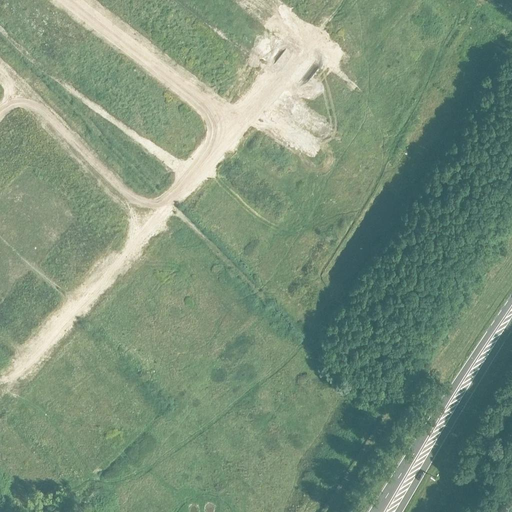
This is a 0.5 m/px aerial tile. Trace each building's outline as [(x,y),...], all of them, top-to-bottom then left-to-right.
[(5,0),(0,0),(0,15),(10,4),(5,0)] [(105,0),(97,0),(93,6),(98,10),(105,0)] [(10,4),(0,15),(0,23),(3,26),(3,27),(18,11),(10,4)] [(18,11),(3,27),(12,34),(26,18),(18,11)] [(26,18),(12,34),(20,41),(34,25),(26,18)] [(34,25),(20,41),(20,42),(21,41),(28,47),(42,32),(34,25)] [(42,32),(28,47),(37,55),(41,50),(42,50),(46,45),(51,49),(58,40),(53,36),(50,39),(42,32)] [(65,58),(56,70),(66,77),(78,60),(69,53),(71,49),(66,45),(59,55),(65,58)] [(78,60),(66,77),(75,83),(87,66),(78,60)] [(87,66),(75,83),(83,89),(95,72),(87,66)] [(95,72),(83,89),(91,95),(103,78),(95,72)] [(103,78),(91,95),(100,101),(112,84),(103,78)] [(112,84),(100,101),(109,107),(121,90),(112,84)] [(6,89),(0,94),(0,119),(8,112),(3,108),(14,97),(6,89)] [(121,90),(109,107),(118,115),(127,103),(132,106),(139,97),(133,93),(131,97),(121,90)] [(138,122),(134,127),(144,134),(156,118),(146,111),(149,107),(144,103),(137,113),(142,116),(138,122)] [(156,118),(144,134),(152,140),(164,123),(156,118)] [(164,123),(152,140),(161,146),(172,129),(164,123)] [(27,130),(19,138),(24,143),(27,139),(35,148),(50,133),(41,124),(31,134),(27,130)] [(172,129),(161,146),(169,152),(168,153),(169,153),(181,136),(172,129)] [(50,133),(35,148),(42,155),(58,140),(57,139),(57,140),(50,133)] [(181,136),(169,153),(179,160),(187,148),(192,152),(199,142),(194,138),(191,142),(181,136)] [(58,140),(42,155),(50,162),(65,147),(58,140)] [(65,147),(50,162),(58,170),(73,155),(65,147)] [(73,155),(58,170),(66,178),(62,182),(67,186),(75,178),(71,174),(81,164),(73,156),(73,155)] [(0,173),(10,183),(18,174),(0,158),(0,173)] [(0,187),(3,191),(10,183),(0,173),(0,187)] [(78,184),(70,192),(74,197),(78,193),(86,201),(101,186),(93,178),(82,188),(78,184)] [(101,186),(86,201),(94,209),(108,194),(101,187),(102,187),(101,186)] [(108,194),(94,209),(101,216),(116,202),(108,194)] [(116,202),(101,216),(108,224),(123,209),(116,202)] [(123,209),(108,224),(117,232),(121,227),(122,227),(127,222),(126,222),(131,217),(123,209)]
